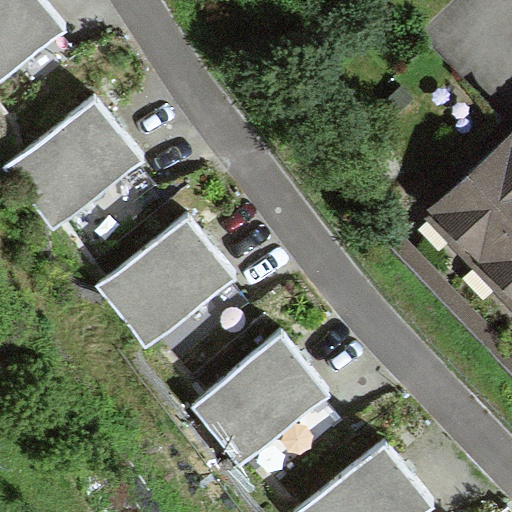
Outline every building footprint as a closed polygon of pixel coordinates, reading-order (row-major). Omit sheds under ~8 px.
[(0,0),(0,85),(66,35),(38,0),(0,0)] [(96,99),(3,169),(52,232),(144,161),(117,126),(96,99)] [(511,129),(426,210),(511,301),(511,129)] [(192,219),(98,286),(143,350),(238,283),(209,242),(192,219)] [(288,339),(194,405),(236,463),(329,397),(302,358),(288,339)] [(392,450),(305,511),(429,511),(434,509),(406,469),(392,450)]
